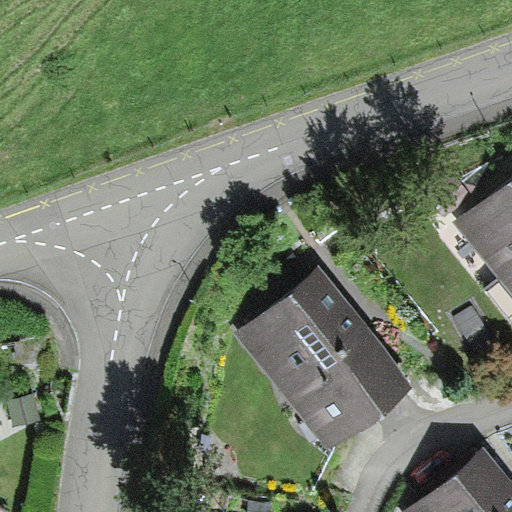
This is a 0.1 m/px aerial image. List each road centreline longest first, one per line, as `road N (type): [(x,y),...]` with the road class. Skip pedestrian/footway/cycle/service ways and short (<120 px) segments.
road 1 (residential): [(511,67),(157,190)]
road 2 (residential): [(157,190),(94,475),(94,511)]
road 3 (residential): [(157,190),(0,252)]
